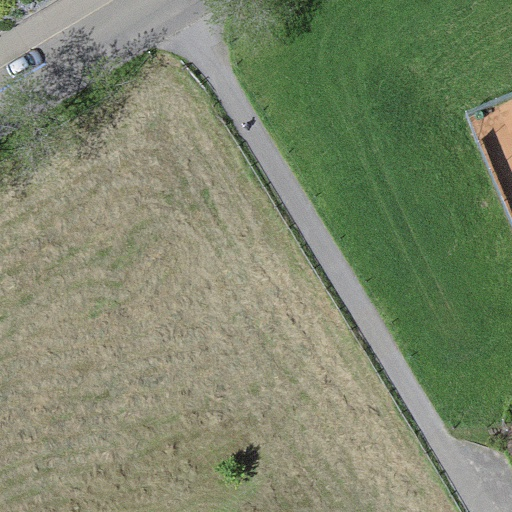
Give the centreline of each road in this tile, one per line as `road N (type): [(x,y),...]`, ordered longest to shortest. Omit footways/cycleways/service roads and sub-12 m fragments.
road 1 (track): [(483,511),(173,1)]
road 2 (tertiary): [(175,0),(0,106)]
